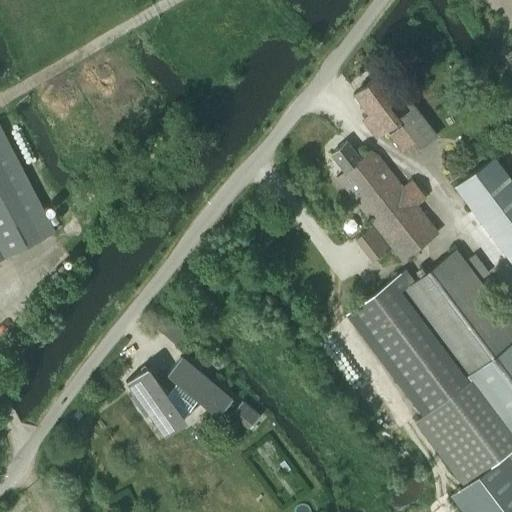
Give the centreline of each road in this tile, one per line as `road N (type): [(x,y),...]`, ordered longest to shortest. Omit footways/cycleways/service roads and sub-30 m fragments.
road 1 (unclassified): [(0,485),(381,0)]
road 2 (unknown): [(319,78),(392,162),(430,188),(511,285)]
road 3 (track): [(0,102),(174,0)]
